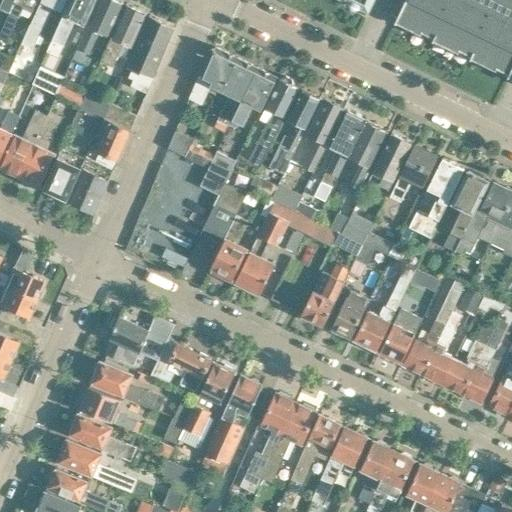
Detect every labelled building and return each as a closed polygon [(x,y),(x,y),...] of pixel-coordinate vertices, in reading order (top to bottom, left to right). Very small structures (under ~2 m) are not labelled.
[(37,0),(13,0),(9,13),(0,31),(0,36),(8,40),(23,7),(32,11),(37,0)] [(0,8),(9,13),(13,0),(3,0),(0,7),(0,8)] [(65,0),(41,0),(30,24),(29,24),(22,40),(33,46),(40,29),(42,30),(52,7),(61,11),(65,0)] [(94,0),(69,0),(53,39),(60,42),(58,46),(58,47),(63,49),(76,20),(84,24),(94,0)] [(123,2),(118,0),(98,0),(73,59),(80,62),(87,65),(92,55),(95,48),(101,51),(123,2)] [(348,0),(349,0),(353,0),(361,3),(360,6),(369,10),(373,0),(348,0)] [(511,0),(405,0),(395,22),(396,23),(397,22),(421,33),(423,31),(431,35),(434,37),(432,40),(434,41),(434,40),(459,51),(460,49),(471,55),(470,58),(472,59),(472,58),(496,70),(497,67),(509,73),(508,76),(509,77),(511,70),(511,0)] [(147,13),(125,3),(101,60),(114,66),(118,55),(127,58),(147,13)] [(147,92),(175,27),(150,15),(127,67),(133,69),(130,76),(134,79),(131,85),(147,92)] [(215,46),(210,48),(210,49),(188,103),(200,109),(211,86),(218,89),(233,55),(216,47),(215,46)] [(229,124),(230,123),(257,67),(237,57),(221,91),(229,94),(217,118),(229,124)] [(0,89),(10,74),(0,67),(0,89)] [(276,76),(257,67),(230,123),(238,127),(240,124),(243,126),(253,106),(260,110),(276,76)] [(57,96),(61,87),(36,76),(33,84),(57,96)] [(260,168),(299,87),(293,84),(292,79),(286,76),(281,78),(279,77),(259,119),(268,123),(248,162),(260,168)] [(80,106),(85,95),(62,84),(61,87),(57,96),(80,106)] [(284,167),(285,167),(320,97),(302,89),(287,119),(295,124),(286,142),(282,140),(266,172),(279,178),(284,167)] [(104,118),(110,103),(111,102),(87,90),(85,95),(80,106),(104,118)] [(343,109),(324,99),(306,135),(316,139),(303,166),(313,171),(343,109)] [(130,130),(137,115),(110,103),(104,118),(130,130)] [(97,133),(104,118),(80,106),(70,128),(94,139),(97,133)] [(0,159),(19,116),(8,111),(1,128),(0,128),(0,159)] [(21,178),(41,129),(47,117),(34,111),(29,124),(22,138),(16,135),(1,168),(4,169),(3,171),(11,175),(11,173),(21,178)] [(347,156),(365,120),(347,111),(327,150),(334,154),(322,180),(333,185),(347,156)] [(47,116),(41,129),(21,178),(29,181),(28,183),(36,187),(37,185),(40,186),(54,153),(46,150),(58,121),(47,116)] [(117,160),(130,130),(104,118),(97,133),(107,137),(100,152),(117,160)] [(388,131),(365,120),(347,156),(358,161),(348,182),(355,185),(353,189),(358,192),(388,131)] [(186,157),(191,144),(193,139),(176,130),(168,148),(186,157)] [(391,132),(372,171),(382,176),(378,185),(389,190),(412,143),(391,132)] [(214,155),(191,144),(186,157),(208,168),(214,155)] [(437,155),(431,152),(416,144),(390,197),(401,202),(412,181),(422,186),(437,155)] [(67,199),(86,158),(61,148),(44,188),(67,199)] [(209,168),(199,187),(219,196),(222,189),(225,184),(225,183),(227,178),(236,160),(217,151),(215,156),(209,168)] [(94,213),(113,170),(86,157),(86,158),(67,199),(94,213)] [(425,193),(438,200),(436,204),(433,203),(426,217),(415,212),(406,231),(428,241),(464,167),(442,158),(425,193)] [(455,251),(456,250),(474,210),(489,180),(468,170),(452,203),(462,207),(444,245),(455,251)] [(154,175),(136,230),(155,236),(173,181),(154,175)] [(301,195),(277,183),(270,198),(276,201),(294,210),(301,195)] [(493,237),(494,236),(511,197),(511,191),(511,189),(507,186),(504,188),(494,183),(480,213),(474,210),(456,250),(465,254),(467,249),(472,251),(482,231),(493,237)] [(219,196),(217,199),(215,204),(212,210),(207,220),(203,229),(225,240),(237,215),(247,195),(225,184),(222,189),(219,196)] [(190,196),(175,244),(195,250),(206,215),(209,216),(213,203),(190,196)] [(511,197),(494,236),(508,243),(503,253),(511,257),(511,197)] [(296,252),(305,233),(312,219),(294,210),(276,201),(237,282),(249,287),(248,290),(258,295),(259,292),(262,293),(276,264),(262,258),(270,241),(280,245),(289,225),(296,228),(287,248),(296,252)] [(342,234),(346,224),(350,218),(338,212),(330,228),(339,233),(342,234)] [(233,280),(248,250),(237,244),(249,221),(237,215),(225,240),(211,269),(223,275),(222,277),(227,279),(228,277),(233,280)] [(334,243),(339,233),(330,228),(312,219),(305,233),(332,247),(334,243)] [(368,235),(346,224),(342,234),(363,244),(364,243),(368,235)] [(393,244),(369,232),(368,235),(364,243),(375,249),(387,255),(393,244)] [(358,255),(363,244),(342,234),(339,233),(334,243),(358,255)] [(367,265),(375,249),(364,243),(363,244),(358,255),(356,259),(367,265)] [(387,255),(398,260),(404,249),(393,244),(387,255)] [(416,268),(405,263),(385,306),(384,305),(379,315),(368,310),(354,340),(357,341),(356,344),(364,348),(366,345),(377,350),(410,279),(416,268)] [(325,324),(350,271),(339,266),(334,277),(325,273),(316,292),(315,291),(304,314),(325,324)] [(5,273),(0,271),(0,283),(35,298),(36,296),(39,295),(42,290),(40,287),(43,281),(38,278),(38,277),(24,270),(23,272),(13,267),(8,277),(4,276),(5,273)] [(416,268),(410,279),(420,284),(425,272),(416,268)] [(423,373),(431,355),(452,311),(465,284),(455,280),(425,343),(417,339),(405,364),(423,373)] [(34,301),(35,298),(0,283),(0,309),(0,293),(1,294),(0,296),(0,305),(7,309),(6,311),(21,317),(21,315),(26,318),(30,311),(33,310),(35,304),(34,301)] [(351,338),(371,300),(352,290),(332,328),(351,338)] [(401,363),(415,333),(426,312),(416,307),(406,328),(394,323),(380,352),(382,353),(381,356),(390,360),(391,358),(401,363)] [(462,315),(452,311),(431,355),(423,373),(443,383),(455,358),(444,353),(462,315)] [(106,353),(119,359),(126,345),(140,352),(145,340),(149,331),(149,330),(120,315),(110,337),(113,338),(106,353)] [(149,331),(145,340),(164,348),(175,324),(159,317),(152,333),(149,331)] [(463,393),(495,327),(485,322),(465,363),(455,358),(443,383),(463,393)] [(505,332),(495,327),(463,393),(481,401),(493,377),(485,373),(505,332)] [(0,356),(9,360),(10,357),(13,356),(15,351),(14,348),(17,341),(12,339),(12,337),(0,332),(0,356)] [(179,345),(172,357),(170,362),(187,370),(180,384),(196,392),(212,361),(207,359),(208,356),(201,353),(200,355),(179,345)] [(150,376),(163,353),(149,346),(137,371),(150,376)] [(167,369),(170,362),(172,357),(163,353),(150,376),(169,384),(174,373),(167,369)] [(8,362),(9,360),(0,356),(0,377),(1,378),(4,371),(7,370),(9,365),(8,362)] [(95,373),(91,383),(158,411),(163,399),(128,384),(132,374),(100,361),(99,364),(96,362),(92,371),(95,373)] [(215,362),(198,398),(179,438),(200,449),(214,419),(210,417),(217,401),(222,403),(236,372),(232,370),(233,368),(225,364),(224,367),(215,362)] [(242,375),(207,454),(229,464),(245,426),(236,421),(240,412),(249,416),(263,385),(260,384),(259,381),(254,379),(251,379),(242,375)] [(490,406),(510,415),(511,410),(511,379),(511,380),(504,377),(490,406)] [(85,398),(80,409),(133,431),(137,422),(127,417),(128,415),(116,410),(121,399),(90,386),(89,388),(86,389),(84,395),(85,398)] [(265,474),(296,402),(292,400),(291,396),(282,392),(278,393),(276,392),(263,424),(272,429),(262,453),(256,450),(248,470),(262,477),(263,478),(265,474)] [(301,404),(296,402),(265,474),(263,478),(273,483),(292,439),(302,444),(316,412),(314,411),(314,408),(304,403),(301,404)] [(180,404),(170,420),(181,427),(191,411),(180,404)] [(74,424),(70,434),(130,459),(135,447),(108,436),(112,426),(79,412),(78,415),(75,414),(71,423),(74,424)] [(319,414),(292,479),(303,484),(316,455),(326,459),(341,424),(319,414)] [(344,426),(313,499),(324,505),(343,460),(355,466),(367,437),(365,436),(365,432),(358,429),(354,430),(344,426)] [(63,450),(58,461),(131,492),(137,480),(98,463),(102,453),(68,438),(67,441),(65,440),(61,449),(63,450)] [(367,511),(395,451),(387,447),(386,443),(380,441),(376,441),(373,440),(361,469),(371,474),(355,511),(367,511)] [(397,502),(414,459),(411,458),(411,455),(406,453),(402,454),(395,451),(367,511),(380,511),(387,497),(397,502)] [(192,486),(198,473),(169,459),(163,472),(192,486)] [(423,511),(441,473),(432,468),(431,465),(427,463),(424,464),(421,463),(408,492),(417,497),(410,511),(423,511)] [(51,477),(47,487),(105,511),(120,511),(123,506),(86,490),(89,481),(56,467),(55,469),(53,470),(51,474),(51,477)] [(240,486),(254,493),(262,477),(248,470),(240,486)] [(438,511),(462,511),(473,489),(461,483),(461,482),(459,481),(458,478),(453,476),(450,477),(441,473),(423,511),(436,511),(437,511),(438,511)] [(169,488),(162,504),(177,510),(184,493),(169,488)] [(478,511),(486,496),(473,489),(462,511),(478,511)] [(36,511),(78,511),(81,506),(46,491),(45,494),(42,495),(40,499),(41,503),(36,511)]
